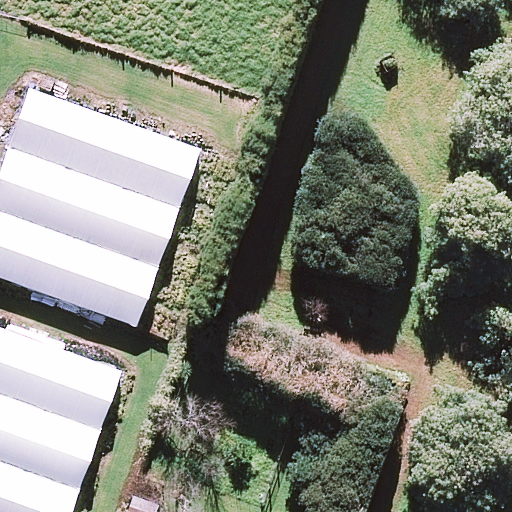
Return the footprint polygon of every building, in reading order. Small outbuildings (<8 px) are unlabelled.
[(219,156),(49,95),(28,154),(198,215),(219,156)] [(198,215),(28,154),(6,214),(176,275),(198,215)] [(176,275),(6,214),(0,230),(0,278),(155,334),(176,275)] [(0,327),(0,394),(120,438),(141,379),(0,327)] [(0,394),(0,462),(98,498),(120,438),(0,394)] [(0,462),(0,511),(92,511),(98,498),(0,462)] [(156,511),(159,505),(132,497),(127,511),(156,511)]
